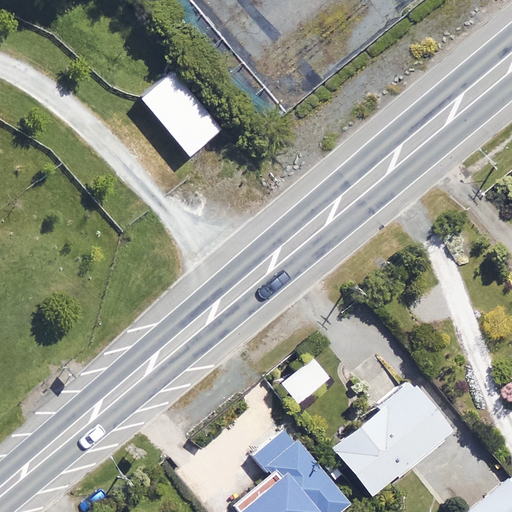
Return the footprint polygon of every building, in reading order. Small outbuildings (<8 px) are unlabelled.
[(217,128),(170,70),(140,95),(136,98),(184,156),(217,128)] [(326,378),(309,357),(277,382),(294,403),(326,378)] [(443,430),(404,382),(326,445),(365,493),(443,430)] [(333,511),(344,504),(279,420),(243,449),(264,476),(225,507),(228,511),(333,511)] [(511,511),(511,488),(503,478),(461,511),(511,511)]
